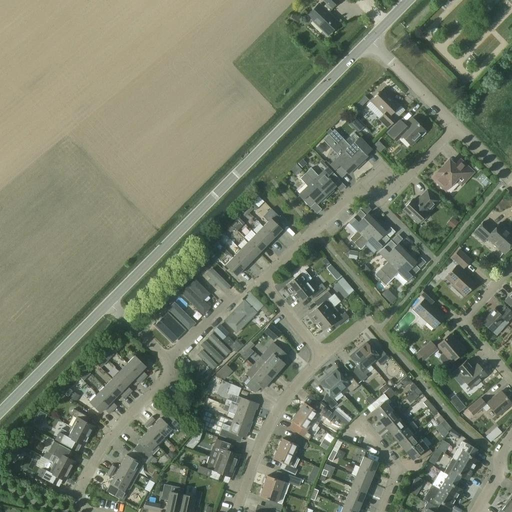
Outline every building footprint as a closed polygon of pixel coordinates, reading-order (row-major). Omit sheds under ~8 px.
[(319,3),(319,4),(307,16),(327,36),(339,24),(328,13),(340,1),(338,0),(321,0),(326,4),(323,7),(319,3)] [(366,106),(379,119),(388,128),(398,118),(393,113),(400,106),(383,89),(370,102),(366,106)] [(426,133),(425,132),(425,131),(412,118),(405,125),(400,120),(386,133),(396,143),(402,136),(411,145),(421,136),(422,137),(426,133)] [(335,126),(341,134),(346,131),(339,123),(335,126)] [(328,135),(358,167),(365,161),(364,160),(367,156),(366,155),(371,150),(360,137),(350,147),(334,130),(332,132),(330,129),(326,133),(329,135),(328,135)] [(330,165),(335,170),(334,171),(341,178),(347,173),(348,174),(352,171),(353,172),(358,167),(328,135),(323,140),(339,157),(330,165)] [(461,185),(473,172),(461,161),(455,166),(449,161),(433,178),(446,190),(456,179),(461,185)] [(339,180),(332,172),(333,172),(328,167),(319,176),(311,168),(305,174),(327,197),(333,191),(332,189),(336,186),(334,184),(339,180)] [(310,208),(315,203),(317,204),(320,200),(321,202),(327,197),(305,174),(300,178),(308,186),(298,195),(303,200),(303,201),(310,208)] [(403,210),(418,223),(427,213),(438,201),(427,191),(416,202),(413,199),(403,210)] [(282,229),(275,222),(280,217),(271,208),(263,217),(268,221),(263,226),(274,237),(282,229)] [(355,215),(348,222),(358,231),(350,239),(355,244),(363,236),(377,222),(372,216),(371,217),(367,214),(364,217),(359,212),(355,215)] [(234,221),(231,225),(234,228),(238,225),(240,228),(244,224),(239,218),(238,218),(235,221),(234,221)] [(493,231),(489,227),(483,221),(473,233),(484,243),(488,239),(505,255),(511,246),(511,237),(505,231),(507,229),(501,223),(493,231)] [(363,236),(355,244),(360,250),(368,242),(377,251),(387,241),(382,236),(386,233),(382,229),(383,228),(377,222),(363,236)] [(230,233),(234,229),(234,228),(231,225),(226,229),(230,233)] [(274,237),(263,226),(256,234),(267,245),(274,237)] [(251,230),(244,238),(248,242),(259,253),(267,245),(256,234),(255,234),(251,230)] [(215,248),(219,244),(215,240),(211,245),(205,252),(208,255),(210,252),(211,252),(215,248)] [(336,245),(344,254),(349,250),(341,241),(336,245)] [(259,253),(248,242),(240,250),(251,260),(259,253)] [(380,269),(375,275),(380,280),(396,264),(408,252),(402,247),(401,248),(397,244),(394,247),(389,242),(379,253),(388,262),(385,264),(380,269)] [(251,260),(240,250),(233,257),(244,268),(251,260)] [(452,258),(458,264),(463,269),(470,261),(459,250),(452,258)] [(348,258),(356,260),(358,252),(349,251),(348,251),(345,254),(348,258)] [(396,264),(380,280),(385,286),(391,280),(399,272),(408,281),(418,271),(413,266),(416,263),(412,259),(414,258),(408,252),(396,264)] [(244,268),(233,257),(225,265),(236,276),(244,268)] [(292,292),(293,293),(307,282),(312,279),(305,270),(308,267),(306,264),(304,263),(302,264),(294,271),(298,275),(286,285),(289,289),(288,290),(291,293),(292,292)] [(189,265),(184,270),(192,278),(200,270),(196,265),(193,268),(189,265)] [(365,265),(359,271),(365,277),(370,271),(365,265)] [(463,298),(476,285),(457,267),(446,278),(454,286),(452,287),(463,298)] [(212,269),(202,278),(221,298),(231,288),(212,269)] [(186,284),(192,278),(184,270),(178,276),(186,284)] [(336,280),(341,276),(337,272),(333,276),(336,280)] [(342,278),(338,282),(341,286),(346,282),(342,278)] [(217,301),(195,279),(181,292),(203,315),(217,301)] [(321,284),(314,290),(307,282),(293,293),(294,295),(293,296),(296,300),(297,299),(300,302),(312,292),(316,297),(325,289),(321,284)] [(414,311),(421,317),(415,323),(421,328),(426,322),(433,329),(444,317),(431,304),(436,299),(425,288),(419,295),(424,299),(414,311)] [(317,299),(321,304),(309,313),(312,317),(311,318),(314,322),(315,321),(316,322),(334,307),(328,299),(332,296),(328,291),(317,299)] [(390,304),(395,299),(391,294),(386,300),(390,304)] [(165,296),(158,303),(163,308),(170,300),(165,296)] [(178,298),(167,308),(188,330),(199,320),(178,298)] [(245,301),(224,322),(238,336),(259,315),(245,301)] [(158,303),(151,310),(156,315),(163,308),(158,303)] [(502,328),(507,323),(511,317),(511,312),(504,305),(497,313),(494,310),(482,323),(493,332),(492,333),(495,336),(502,328)] [(345,312),(341,315),(334,307),(316,322),(317,323),(316,325),(319,328),(320,327),(323,331),(335,321),(339,325),(349,317),(345,312)] [(154,328),(172,347),(186,332),(168,314),(154,328)] [(280,333),(270,323),(263,332),(273,341),(280,333)] [(229,334),(220,324),(213,331),(222,340),(229,347),(234,342),(227,336),(229,334)] [(213,335),(200,347),(219,367),(232,355),(213,335)] [(451,363),(465,351),(460,345),(458,346),(449,335),(437,346),(443,353),(440,356),(440,360),(442,363),(447,364),(450,361),(451,363)] [(381,349),(375,353),(366,342),(358,349),(371,365),(376,361),(380,366),(389,359),(381,349)] [(424,360),(437,349),(430,342),(418,352),(418,353),(414,357),(417,360),(421,356),(424,360)] [(267,349),(260,357),(266,362),(277,372),(285,364),(290,358),(278,348),(273,354),(267,349)] [(368,372),(365,369),(371,365),(358,349),(349,357),(358,367),(353,372),(361,382),(367,377),(365,375),(368,372)] [(127,363),(138,374),(146,366),(135,356),(127,363)] [(260,357),(253,365),(258,370),(259,370),(270,380),(277,372),(266,362),(260,357)] [(471,389),(487,375),(477,364),(472,367),(466,360),(450,374),(460,385),(464,382),(471,389)] [(201,361),(195,369),(199,372),(205,365),(201,361)] [(138,374),(127,363),(119,371),(130,382),(138,374)] [(253,365),(245,374),(251,379),(260,387),(263,389),(270,380),(259,370),(258,370),(253,365)] [(351,376),(345,380),(336,369),(328,377),(341,392),(346,388),(350,393),(359,386),(351,376)] [(227,375),(222,370),(218,373),(223,379),(227,375)] [(130,382),(119,371),(112,379),(123,390),(130,382)] [(251,379),(245,374),(240,380),(244,383),(248,379),(249,381),(251,379)] [(337,404),(332,399),(341,392),(328,377),(319,384),(328,394),(323,399),(331,409),(337,404)] [(411,382),(406,377),(401,381),(405,386),(411,382)] [(123,390),(112,379),(104,387),(115,397),(123,390)] [(255,393),(260,387),(251,379),(249,381),(246,385),(255,393)] [(115,397),(104,387),(97,394),(108,405),(115,397)] [(501,391),(486,404),(480,398),(467,409),(473,416),(482,408),(485,412),(490,408),(497,416),(511,404),(501,391)] [(108,405),(97,394),(89,402),(100,413),(108,405)] [(371,404),(375,409),(372,411),(379,419),(391,409),(387,405),(390,402),(388,400),(384,394),(374,402),(373,403),(371,404)] [(464,407),(454,395),(448,400),(458,412),(464,407)] [(370,405),(371,404),(373,403),(374,402),(369,396),(365,399),(370,405)] [(241,397),(241,398),(238,397),(235,403),(226,400),(224,405),(253,415),(257,403),(241,397)] [(299,410),(297,412),(312,422),(318,426),(323,417),(330,421),(334,415),(317,401),(312,408),(304,403),(302,406),(301,405),(298,409),(299,410)] [(433,416),(437,412),(430,404),(426,407),(433,416)] [(233,420),(249,426),(253,415),(224,405),(222,410),(235,415),(233,420)] [(391,409),(379,419),(386,428),(402,414),(395,406),(391,409)] [(70,415),(76,418),(72,427),(89,436),(94,427),(84,421),(87,416),(74,409),(70,415)] [(350,421),(336,409),(332,414),(346,425),(350,421)] [(46,415),(39,411),(33,423),(40,427),(46,415)] [(318,426),(312,422),(297,412),(296,414),(295,414),(292,418),(293,419),(291,421),(293,422),(289,428),(308,441),(318,426)] [(164,437),(172,429),(175,431),(180,425),(168,413),(162,419),(161,418),(153,426),(164,437)] [(402,414),(386,428),(392,436),(408,423),(409,422),(402,414)] [(233,434),(245,438),(249,426),(233,420),(230,426),(223,424),(218,436),(231,440),(233,434)] [(447,432),(451,429),(444,420),(440,423),(447,432)] [(195,429),(204,431),(206,423),(196,421),(195,429)] [(408,423),(392,436),(399,444),(411,434),(415,431),(408,423)] [(145,434),(156,444),(164,437),(153,426),(145,434)] [(61,429),(55,440),(74,450),(78,443),(84,446),(89,436),(72,427),(68,433),(61,429)] [(497,427),(485,436),(489,441),(501,432),(497,427)] [(320,446),(326,449),(333,436),(327,433),(320,446)] [(134,449),(150,462),(153,464),(156,461),(153,458),(154,458),(151,455),(159,447),(156,445),(156,444),(145,434),(138,442),(139,443),(134,449)] [(399,444),(406,452),(418,442),(411,434),(399,444)] [(280,441),(278,446),(279,446),(278,449),(294,456),(298,446),(304,449),(305,449),(307,444),(307,443),(295,438),(293,443),(282,439),(281,441),(280,441)] [(216,439),(213,446),(219,448),(215,459),(235,466),(239,455),(233,453),(235,446),(231,445),(231,444),(216,439)] [(421,439),(418,442),(406,452),(412,460),(419,455),(422,460),(432,452),(421,439)] [(441,451),(444,453),(449,443),(441,439),(429,462),(434,464),(441,451)] [(452,458),(473,471),(478,461),(472,457),(476,450),(462,441),(452,458)] [(48,453),(45,458),(70,472),(75,462),(69,459),(73,452),(54,442),(48,453)] [(128,456),(126,455),(121,464),(138,474),(143,464),(140,462),(142,460),(144,462),(147,465),(150,462),(134,449),(128,456)] [(274,456),(273,459),(282,463),(290,466),(294,468),(298,458),(293,456),(294,456),(278,449),(276,451),(273,456),(274,456)] [(3,464),(6,467),(13,456),(10,454),(3,464)] [(359,467),(373,473),(378,462),(363,457),(359,467)] [(473,471),(452,458),(444,473),(458,481),(461,476),(467,480),(473,471)] [(199,466),(197,473),(220,481),(222,482),(224,475),(231,477),(235,466),(215,459),(213,466),(208,464),(206,468),(199,466)] [(50,483),(54,475),(65,481),(70,472),(53,462),(48,471),(41,468),(37,476),(50,483)] [(116,474),(133,483),(138,474),(121,464),(116,474)] [(290,466),(287,472),(295,475),(297,470),(294,468),(290,466)] [(373,473),(359,467),(355,477),(369,483),(373,473)] [(440,471),(432,485),(439,490),(439,489),(456,499),(462,490),(455,486),(458,481),(444,473),(440,471)] [(110,484),(112,485),(108,492),(119,499),(124,491),(127,493),(133,483),(116,474),(110,484)] [(288,475),(285,482),(289,484),(299,487),(301,479),(288,475)] [(265,478),(263,483),(264,484),(263,486),(280,492),(283,482),(274,478),(267,476),(266,479),(265,478)] [(408,491),(415,495),(424,480),(417,476),(408,491)] [(369,483),(355,477),(351,487),(365,493),(369,483)] [(166,511),(178,511),(182,495),(170,492),(171,486),(164,484),(161,497),(169,498),(166,511)] [(432,485),(423,500),(427,502),(438,508),(441,503),(450,509),(456,499),(439,489),(439,490),(432,485)] [(261,489),(259,494),(260,494),(259,497),(267,499),(276,502),(280,492),(263,486),(262,489),(261,489)] [(365,493),(351,487),(347,497),(361,503),(365,493)] [(196,491),(194,497),(182,495),(178,511),(191,511),(193,506),(198,507),(201,492),(196,491)] [(357,511),(361,503),(347,497),(343,507),(355,511),(357,511)] [(144,509),(156,511),(158,503),(146,501),(144,509)] [(427,510),(426,511),(435,511),(438,508),(427,502),(424,508),(427,510)]
